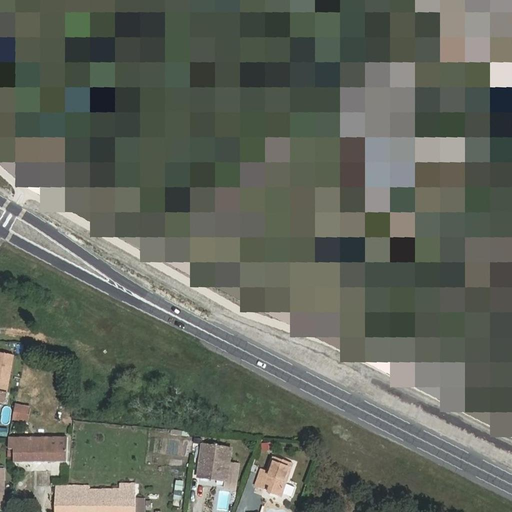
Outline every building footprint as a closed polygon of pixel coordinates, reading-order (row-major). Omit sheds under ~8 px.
[(0,402),(6,403),(14,355),(0,352),(0,402)] [(31,407),(17,405),(15,418),(29,420),(31,407)] [(39,461),(68,461),(69,438),(10,438),(10,449),(15,449),(15,462),(39,461)] [(231,449),(203,445),(198,477),(226,481),(231,449)] [(292,465),(273,458),(268,473),(261,470),(255,487),(262,490),(264,485),(270,487),(267,494),(280,498),(292,465)] [(174,480),(174,499),(182,499),(183,481),(174,480)] [(137,511),(137,484),(121,484),(121,490),(91,490),(91,486),(57,485),(55,511),(137,511)]
